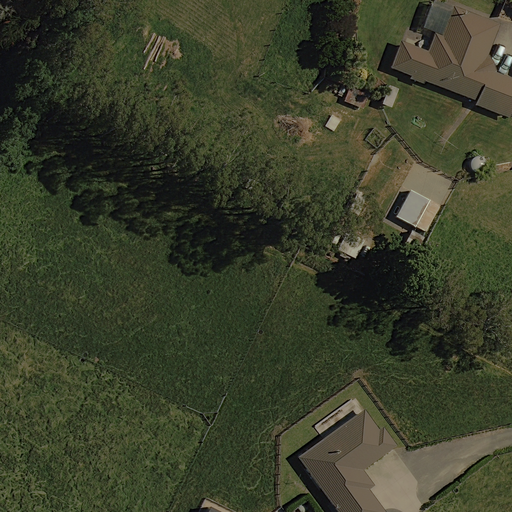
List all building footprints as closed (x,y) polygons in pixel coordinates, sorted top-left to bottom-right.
[(511,98),(511,83),(493,76),(485,61),(497,29),(429,3),(418,31),(431,36),(426,50),(400,40),(389,71),(406,78),(405,81),(422,88),(423,84),(474,103),(472,107),(504,119),(511,98)] [(397,90),(385,85),(377,106),(389,111),(397,90)] [(367,96),(341,88),(337,102),(363,109),(367,96)] [(418,162),(412,173),(432,184),(438,173),(418,162)] [(439,208),(426,200),(410,228),(423,236),(439,208)] [(330,511),(379,511),(365,492),(372,487),(361,471),(392,448),(379,430),(375,433),(362,414),(295,462),(330,511)]
